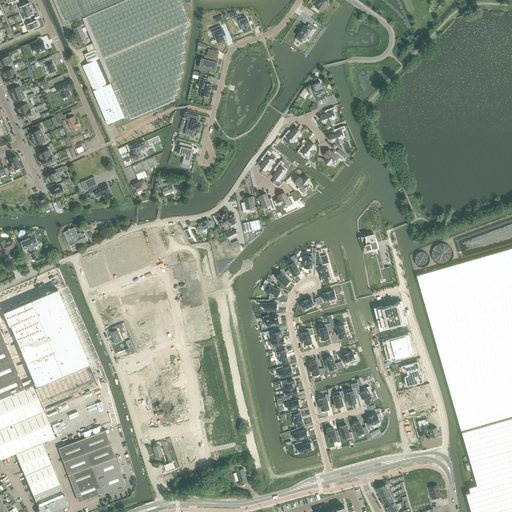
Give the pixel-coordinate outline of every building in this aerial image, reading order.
[(52,0),(64,26),(82,18),(93,43),(96,49),(125,117),(129,115),(131,119),(175,100),(174,96),(178,94),(176,90),(180,88),(177,80),(182,78),(180,73),(184,72),(181,63),(185,62),(181,53),(186,52),(182,43),(187,41),(183,33),(187,31),(186,27),(190,25),(179,0),(52,0)] [(319,0),(315,6),(320,10),(322,11),(328,3),(324,0),(319,0)] [(23,1),(16,4),(16,5),(16,4),(20,13),(32,8),(31,5),(30,5),(29,3),(29,2),(25,4),(23,1)] [(32,8),(20,13),(23,22),(31,19),(30,16),(34,14),(33,12),(34,11),(32,8)] [(241,15),(234,18),(236,22),(240,21),(241,24),(240,24),(242,29),(243,28),(244,32),(245,32),(246,33),(250,31),(250,30),(251,30),(247,17),(245,18),(245,17),(242,18),(241,15)] [(31,19),(23,22),(27,30),(27,31),(29,30),(29,31),(32,30),(32,29),(39,26),(38,22),(37,22),(36,20),(37,20),(36,20),(32,21),(31,19)] [(298,36),(296,39),(301,42),(303,40),(304,41),(305,40),(304,40),(309,34),(311,36),(316,29),(309,24),(307,26),(304,25),(297,35),(297,36),(298,36)] [(83,32),(87,31),(85,27),(82,28),(81,26),(81,25),(73,29),(79,43),(87,40),(83,32)] [(210,30),(212,33),(214,32),(215,35),(215,36),(216,40),(217,39),(218,43),(219,42),(220,43),(224,41),(223,40),(224,40),(223,37),(224,36),(223,35),(225,34),(222,28),(220,29),(219,26),(210,30)] [(36,42),(29,44),(30,47),(34,46),(35,49),(36,52),(39,51),(39,52),(40,51),(42,51),(43,50),(44,50),(44,49),(47,48),(46,47),(45,44),(44,41),(37,44),(36,42)] [(107,124),(125,117),(95,49),(84,54),(88,63),(82,65),(93,90),(92,91),(98,104),(107,124)] [(201,58),(199,67),(203,68),(210,70),(215,71),(217,64),(218,59),(218,58),(211,56),(213,50),(209,49),(207,55),(205,55),(204,59),(201,58)] [(0,58),(0,65),(0,66),(7,64),(8,67),(14,64),(10,55),(6,57),(5,56),(4,57),(5,57),(3,58),(2,57),(0,57),(1,59),(0,58)] [(45,60),(39,62),(41,65),(45,64),(49,74),(50,74),(50,76),(55,74),(54,72),(57,70),(53,60),(46,63),(45,60)] [(9,70),(3,72),(5,78),(18,73),(14,64),(8,67),(9,70)] [(18,73),(5,78),(8,84),(14,81),(15,84),(21,82),(20,78),(18,79),(16,74),(18,73)] [(201,76),(198,86),(202,87),(200,95),(201,95),(200,97),(205,98),(205,96),(208,97),(212,84),(206,83),(208,78),(201,76)] [(63,98),(70,95),(67,86),(68,85),(66,81),(56,86),(58,90),(57,90),(59,94),(61,93),(63,98)] [(320,81),(312,84),(315,91),(314,91),(315,95),(316,94),(318,99),(324,96),(326,96),(325,95),(327,95),(325,89),(324,87),(323,87),(320,81)] [(11,91),(10,92),(12,96),(25,90),(26,90),(24,84),(22,85),(21,82),(15,84),(16,87),(10,90),(11,91)] [(304,88),(300,94),(306,97),(310,91),(304,88)] [(25,90),(12,96),(13,100),(14,100),(15,101),(21,99),(22,101),(28,99),(35,96),(34,93),(27,96),(25,90)] [(24,104),(17,107),(20,113),(32,108),(34,107),(32,102),(30,102),(28,99),(22,101),(24,104)] [(326,113),(321,115),(323,122),(326,121),(327,124),(334,122),(333,118),(337,117),(334,111),(336,111),(334,107),(327,109),(325,110),(326,113)] [(32,108),(20,113),(22,119),(28,116),(30,119),(36,117),(32,108)] [(75,117),(75,118),(74,116),(75,116),(74,116),(72,111),(64,115),(66,120),(67,119),(72,131),(74,130),(75,130),(77,129),(78,128),(80,127),(79,126),(80,126),(77,119),(76,120),(75,117)] [(188,114),(187,118),(189,119),(187,127),(190,128),(189,132),(194,133),(195,130),(199,131),(199,130),(200,130),(201,126),(200,125),(201,124),(196,123),(197,121),(195,120),(196,116),(188,114)] [(37,131),(30,133),(33,139),(45,134),(41,125),(35,128),(37,131)] [(335,133),(329,135),(332,141),(335,140),(336,144),(343,141),(341,138),(345,137),(343,131),(345,130),(344,126),(334,129),(335,133)] [(288,130),(282,138),(283,139),(282,138),(284,136),(287,138),(288,137),(293,141),(300,132),(295,128),(291,132),(288,130)] [(45,134),(33,139),(35,145),(42,142),(43,145),(49,143),(45,134)] [(140,141),(129,145),(132,152),(133,151),(134,154),(132,155),(134,161),(137,160),(139,159),(141,158),(140,156),(143,155),(140,149),(147,146),(145,141),(143,142),(143,141),(142,142),(141,143),(140,141)] [(180,141),(178,146),(181,147),(180,153),(183,154),(183,155),(184,155),(183,157),(184,157),(183,163),(189,165),(190,161),(191,161),(193,153),(190,153),(190,150),(192,144),(180,141)] [(303,144),(298,151),(302,154),(304,152),(308,155),(310,152),(313,154),(315,151),(313,149),(315,146),(309,142),(307,145),(306,146),(303,144)] [(45,151),(39,153),(41,159),(53,154),(50,145),(44,148),(45,151)] [(72,146),(68,148),(72,158),(76,156),(72,146)] [(264,161),(260,165),(266,170),(273,161),(276,157),(271,153),(273,150),(270,148),(268,150),(261,159),(264,161)] [(329,150),(324,155),(327,157),(324,160),(330,164),(332,162),(335,164),(341,156),(343,158),(344,157),(341,155),(337,152),(335,151),(333,153),(329,150)] [(53,154),(41,159),(43,165),(50,162),(51,165),(57,163),(56,160),(54,160),(52,155),(53,154)] [(12,165),(9,166),(11,172),(20,168),(15,156),(9,158),(12,165)] [(153,158),(132,166),(138,180),(142,178),(147,176),(145,171),(157,166),(153,158)] [(277,171),(273,175),(279,180),(281,177),(282,179),(285,175),(283,174),(287,169),(282,165),(284,163),(281,160),(274,169),(277,171)] [(1,162),(0,162),(0,176),(9,173),(6,167),(3,168),(1,162)] [(48,174),(45,175),(47,179),(48,179),(49,182),(55,179),(56,182),(62,180),(58,171),(53,173),(53,172),(52,172),(53,173),(49,175),(48,174)] [(94,176),(81,182),(84,189),(88,188),(90,193),(95,191),(97,197),(103,194),(105,198),(110,196),(108,192),(110,191),(107,183),(99,187),(94,176)] [(299,177),(295,182),(300,186),(297,189),(304,194),(310,185),(307,183),(310,180),(304,176),(302,179),(299,177)] [(139,181),(133,184),(134,186),(134,187),(135,187),(137,192),(147,187),(146,185),(147,184),(148,184),(147,182),(145,183),(142,178),(138,180),(139,181)] [(161,178),(158,179),(158,180),(160,185),(159,185),(159,187),(161,186),(164,194),(174,190),(170,180),(167,179),(168,182),(163,183),(162,179),(161,178)] [(52,191),(51,191),(53,195),(54,195),(54,196),(55,196),(55,197),(58,195),(58,194),(65,192),(66,191),(64,185),(63,182),(57,184),(58,187),(52,190),(52,191)] [(279,198),(277,199),(279,204),(281,203),(284,208),(294,203),(290,196),(287,198),(286,195),(284,192),(278,196),(279,198)] [(266,194),(259,196),(260,197),(261,200),(263,207),(264,207),(269,205),(272,211),(276,210),(275,208),(271,198),(268,199),(266,194)] [(254,207),(252,196),(244,198),(245,202),(241,203),(243,212),(250,211),(249,208),(254,207)] [(43,197),(38,199),(40,202),(41,202),(42,204),(41,204),(41,205),(42,205),(44,210),(45,211),(54,208),(53,206),(51,200),(48,201),(46,197),(43,198),(43,197)] [(223,218),(219,220),(222,225),(228,222),(228,223),(230,226),(236,223),(235,220),(236,219),(236,218),(233,213),(229,216),(228,216),(226,212),(221,215),(223,218)] [(209,221),(208,219),(199,224),(200,226),(197,228),(199,232),(202,230),(211,226),(211,227),(214,226),(211,220),(209,221)] [(262,228),(260,219),(243,223),(245,232),(262,228)] [(458,253),(511,237),(511,219),(453,237),(458,253)] [(359,237),(358,237),(358,238),(359,237),(364,252),(370,251),(373,265),(378,286),(392,282),(388,267),(384,268),(379,248),(372,221),(366,222),(369,234),(359,237)] [(88,241),(81,234),(80,232),(77,233),(74,227),(69,230),(63,232),(70,246),(78,242),(79,245),(88,241)] [(188,238),(192,236),(188,228),(184,230),(188,238)] [(228,239),(238,234),(236,229),(226,234),(228,239)] [(27,235),(29,238),(19,241),(23,250),(26,249),(26,246),(28,247),(30,251),(34,249),(32,246),(37,244),(34,235),(33,233),(27,235)] [(145,241),(142,242),(145,248),(147,246),(148,249),(155,246),(151,236),(144,239),(145,241)] [(1,238),(0,238),(0,251),(1,254),(9,251),(8,249),(15,246),(12,239),(5,242),(4,240),(3,241),(2,238),(1,238)] [(132,244),(129,245),(131,251),(134,250),(135,252),(141,250),(138,240),(131,242),(132,244)] [(238,240),(231,243),(233,248),(240,244),(238,240)] [(119,248),(116,249),(118,254),(121,253),(122,256),(128,253),(125,243),(118,246),(119,248)] [(480,257),(417,275),(451,394),(459,423),(461,430),(511,414),(511,248),(485,256),(480,257)] [(107,254),(104,255),(106,260),(109,259),(110,262),(116,259),(112,249),(110,250),(109,250),(106,251),(107,254)] [(315,260),(315,265),(320,265),(321,268),(320,269),(323,280),(333,277),(327,255),(321,256),(319,250),(316,250),(315,253),(315,260)] [(305,253),(304,267),(305,267),(305,269),(311,269),(311,267),(312,267),(312,260),(315,260),(315,253),(305,253)] [(92,262),(85,264),(87,270),(97,267),(95,261),(98,260),(97,257),(91,259),(92,262)] [(292,260),(287,263),(293,276),(300,272),(296,265),(299,264),(297,261),(296,258),(292,260)] [(185,266),(183,267),(184,274),(194,271),(194,269),(195,269),(194,265),(191,265),(191,262),(185,263),(185,266)] [(87,270),(88,276),(89,276),(99,272),(97,267),(87,270)] [(281,272),(276,277),(285,285),(286,284),(286,285),(290,282),(289,281),(290,280),(284,275),(286,273),(282,268),(279,270),(281,272)] [(99,272),(89,276),(91,282),(98,279),(99,282),(104,280),(104,278),(101,278),(99,272)] [(189,280),(186,280),(188,287),(198,285),(197,278),(195,279),(194,276),(188,277),(189,280)] [(268,281),(264,290),(277,296),(278,297),(281,291),(280,290),(273,287),(274,284),(270,282),(268,281)] [(153,283),(148,285),(149,288),(151,288),(153,293),(163,290),(161,284),(154,286),(153,283)] [(135,288),(129,290),(129,291),(133,301),(138,299),(139,301),(142,300),(140,295),(137,296),(135,288)] [(8,325),(0,328),(0,458),(0,459),(15,453),(36,501),(37,500),(39,505),(38,506),(39,509),(38,510),(37,511),(36,511),(50,511),(68,505),(64,495),(63,495),(61,490),(62,490),(42,442),(55,436),(44,410),(92,390),(99,387),(57,289),(2,312),(8,325)] [(155,299),(153,300),(154,303),(159,301),(158,298),(166,295),(164,289),(163,290),(153,293),(155,299)] [(192,293),(189,294),(190,300),(201,298),(200,292),(198,292),(197,289),(191,290),(192,293)] [(334,290),(322,293),(324,300),(328,299),(329,301),(336,299),(335,297),(336,297),(334,290)] [(126,300),(123,301),(125,306),(128,305),(127,303),(133,301),(129,291),(123,293),(126,300)] [(311,297),(301,303),(304,309),(305,310),(311,307),(310,306),(314,304),(311,297)] [(108,304),(101,307),(103,313),(113,309),(111,303),(113,302),(112,299),(107,301),(108,304)] [(269,299),(262,299),(262,302),(265,302),(264,310),(276,310),(276,308),(278,308),(278,304),(276,304),(276,302),(269,302),(269,299)] [(195,306),(192,307),(193,314),(204,311),(203,305),(201,305),(200,302),(194,303),(195,306)] [(382,307),(378,308),(383,328),(387,327),(389,326),(389,327),(391,332),(398,330),(396,324),(405,322),(400,303),(387,306),(382,307)] [(103,313),(105,318),(106,318),(116,314),(113,309),(103,313)] [(116,314),(106,318),(108,324),(115,321),(116,324),(121,322),(120,319),(118,320),(116,314)] [(269,315),(263,316),(265,326),(279,323),(279,322),(281,322),(279,316),(277,316),(270,318),(269,315)] [(159,317),(154,319),(155,322),(157,321),(159,326),(169,323),(167,317),(160,320),(159,317)] [(114,331),(112,332),(116,342),(124,339),(122,333),(126,331),(122,323),(118,325),(112,327),(114,331)] [(162,332),(159,333),(160,336),(166,334),(165,331),(172,328),(170,323),(169,323),(159,326),(162,332)] [(329,323),(319,326),(322,340),(329,338),(327,330),(331,329),(329,323)] [(343,324),(336,326),(339,338),(346,336),(345,331),(346,331),(345,324),(343,325),(343,324)] [(309,331),(302,333),(305,344),(306,346),(312,344),(311,343),(312,342),(310,335),(314,334),(312,328),(308,329),(309,331)] [(274,330),(268,331),(270,340),(283,337),(283,336),(281,331),(275,333),(274,330)] [(394,338),(392,339),(396,358),(411,354),(407,335),(400,337),(399,330),(392,332),(394,338)] [(283,337),(270,340),(272,349),(279,347),(278,344),(284,343),(284,341),(285,341),(284,337),(283,337)] [(281,347),(275,349),(278,359),(280,358),(281,363),(288,361),(287,357),(286,353),(285,350),(282,350),(281,347)] [(352,351),(341,356),(344,362),(348,361),(349,362),(358,358),(356,354),(354,354),(352,351)] [(327,359),(325,359),(330,370),(336,367),(337,369),(341,368),(339,362),(335,363),(332,356),(331,357),(330,356),(326,357),(327,359)] [(315,360),(309,362),(310,363),(309,363),(313,375),(319,373),(320,375),(323,374),(321,368),(318,369),(316,361),(316,362),(315,360)] [(415,362),(401,365),(403,371),(404,371),(405,375),(405,376),(404,377),(404,378),(406,386),(408,386),(423,381),(422,377),(422,376),(421,376),(420,376),(419,376),(415,362),(416,362),(415,362)] [(283,366),(276,367),(279,377),(293,373),(291,367),(283,369),(283,366)] [(287,379),(281,381),(283,390),(296,386),(294,380),(288,382),(287,379)] [(284,395),(282,396),(283,399),(292,397),(291,394),(297,392),(297,391),(298,391),(297,387),(296,387),(296,386),(283,390),(284,395)] [(365,390),(361,392),(366,403),(372,400),(371,396),(373,395),(369,386),(364,388),(365,390)] [(352,388),(346,390),(349,404),(356,402),(354,395),(357,394),(355,387),(352,388)] [(416,389),(404,392),(406,398),(412,396),(413,396),(413,398),(414,398),(416,405),(415,405),(416,411),(417,411),(418,412),(422,411),(421,410),(427,408),(425,403),(426,403),(425,399),(424,399),(423,395),(426,395),(424,389),(417,391),(416,389)] [(343,391),(333,393),(336,407),(343,405),(341,398),(344,397),(343,391)] [(326,397),(319,399),(322,410),(323,412),(329,410),(328,409),(329,408),(327,401),(330,400),(328,394),(325,395),(326,397)] [(290,398),(283,400),(284,403),(287,402),(288,409),(300,406),(301,405),(300,399),(298,400),(298,399),(290,401),(290,398)] [(296,410),(290,412),(291,415),(293,415),(296,426),(299,425),(303,424),(302,420),(301,416),(300,412),(297,413),(296,410)] [(367,422),(365,423),(366,426),(368,430),(371,429),(369,425),(373,423),(374,425),(380,422),(379,420),(380,420),(377,414),(366,419),(367,422)] [(511,511),(511,416),(468,429),(461,431),(476,484),(467,487),(469,492),(466,492),(471,511),(511,511)] [(427,418),(418,421),(419,426),(421,426),(426,425),(429,425),(427,418)] [(354,423),(353,424),(358,435),(364,431),(365,434),(369,432),(368,430),(366,426),(362,428),(359,421),(358,421),(357,420),(353,422),(354,423)] [(347,425),(340,427),(343,438),(349,436),(350,439),(353,438),(351,431),(349,432),(347,425)] [(431,437),(439,435),(438,432),(437,432),(437,427),(426,429),(426,425),(421,426),(422,432),(430,431),(431,437)] [(333,427),(327,428),(327,430),(330,442),(337,440),(337,442),(340,441),(339,435),(336,436),(334,428),(333,428),(333,427)] [(296,429),(291,430),(294,440),(308,436),(307,435),(308,435),(307,430),(306,431),(306,429),(298,431),(298,428),(296,429)] [(106,430),(59,448),(79,501),(126,483),(125,481),(124,479),(106,430)] [(165,441),(162,442),(170,462),(173,461),(165,441)] [(302,441),(295,443),(298,453),(304,451),(308,450),(312,449),(313,448),(312,442),(310,442),(302,444),(302,441)] [(159,445),(152,447),(156,459),(163,457),(159,445)] [(170,462),(164,465),(166,471),(175,467),(173,461),(170,462)] [(244,468),(240,470),(244,483),(248,482),(244,468)] [(380,487),(377,488),(380,493),(390,488),(388,483),(382,485),(382,484),(379,485),(380,487)] [(437,485),(429,487),(432,498),(438,497),(439,497),(439,496),(441,496),(439,491),(437,485)] [(390,488),(380,493),(382,498),(391,494),(393,493),(390,488)] [(391,494),(382,498),(385,504),(393,499),(391,494)] [(393,499),(385,504),(387,509),(396,504),(393,499)] [(396,504),(387,509),(389,511),(393,511),(400,509),(397,503),(396,504)]
